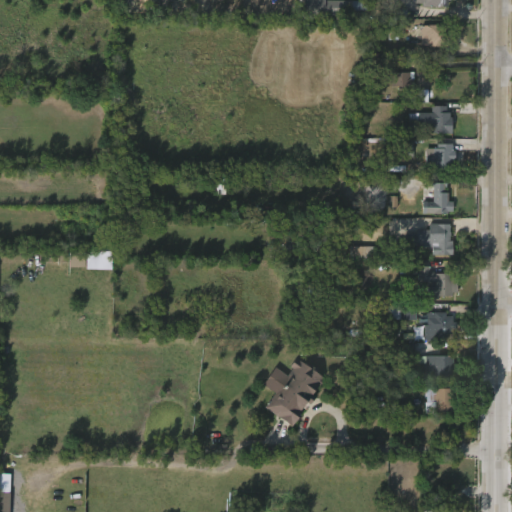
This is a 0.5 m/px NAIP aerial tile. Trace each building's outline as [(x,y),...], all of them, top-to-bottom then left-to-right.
[(369,10),(317,9),(317,0),(369,1),(369,10)] [(447,25),(447,29),(451,29),(451,42),(448,41),(448,47),(420,46),(420,25),(447,25)] [(410,73),(410,80),(413,80),(413,89),(378,87),(378,73),(410,73)] [(445,106),(445,113),(449,113),(449,120),(451,120),(451,134),(434,133),(434,124),(418,124),(418,113),(431,113),(431,106),(445,106)] [(412,141),(395,140),(394,154),(412,155),(412,141)] [(453,145),(452,151),(455,151),(455,161),(452,161),(452,169),(450,169),(450,171),(425,170),(426,149),(437,149),(437,144),(453,145)] [(447,184),(447,187),(445,187),(444,193),(448,193),(448,203),(453,203),(453,212),(449,212),(449,214),(426,214),(426,204),(434,204),(434,198),(429,198),(429,184),(447,184)] [(336,217),(336,203),(319,203),(319,217),(336,217)] [(437,224),(450,225),(450,241),(453,242),(453,255),(432,255),(432,247),(404,247),(404,235),(416,235),(416,230),(428,230),(429,224),(437,224)] [(349,261),(373,261),(373,247),(349,247),(349,261)] [(114,252),(114,270),(93,269),(93,272),(87,272),(87,251),(114,252)] [(429,267),(429,272),(436,273),(436,274),(452,275),(452,278),(456,278),(456,293),(451,293),(451,297),(427,297),(427,283),(418,282),(418,275),(413,275),(413,267),(429,267)] [(311,300),(286,299),(286,283),(311,283),(311,300)] [(387,320),(416,319),(415,306),(387,307),(387,320)] [(450,313),(450,317),(453,317),(453,322),(456,322),(456,331),(452,331),(452,336),(424,336),(424,326),(427,326),(427,313),(450,313)] [(453,357),(453,365),(457,365),(457,371),(453,371),(453,380),(420,380),(420,364),(418,364),(419,357),(453,357)] [(297,425),(295,428),(267,408),(294,369),(291,367),(297,358),(328,381),(297,425)] [(436,384),(436,390),(452,389),(453,412),(436,413),(435,402),(426,402),(426,384),(436,384)] [(0,511),(8,511),(10,475),(0,474),(0,511)]
